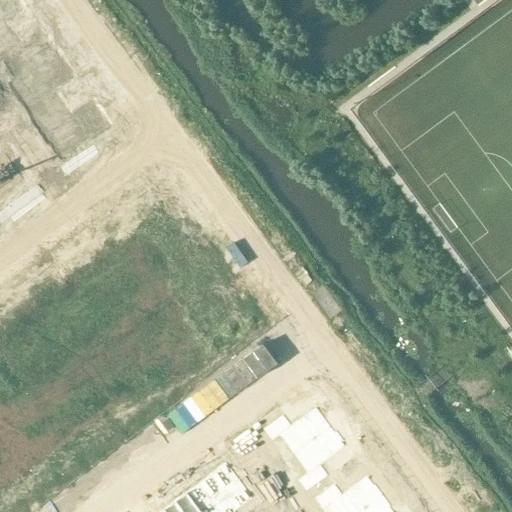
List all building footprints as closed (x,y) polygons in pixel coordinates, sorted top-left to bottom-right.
[(0,0),(0,40),(8,35),(0,25),(0,23),(21,8),(15,0),(0,0)] [(12,40),(0,48),(0,66),(1,67),(8,61),(22,79),(22,80),(56,55),(41,35),(20,50),(12,40)] [(22,79),(14,85),(28,105),(26,106),(35,118),(58,102),(50,90),(71,75),(56,55),(22,80),(22,79)] [(63,108),(39,125),(48,138),(50,136),(65,156),(86,140),(97,132),(108,124),(92,103),(71,119),(63,108)] [(0,129),(0,139),(2,143),(9,138),(2,128),(0,129)] [(10,152),(16,147),(9,138),(2,143),(10,152)] [(5,147),(0,150),(0,180),(10,195),(29,180),(5,147)] [(0,180),(0,201),(10,195),(0,180)] [(131,209),(111,224),(134,255),(179,222),(164,202),(165,201),(165,200),(139,219),(131,209)] [(179,222),(134,255),(157,286),(177,272),(170,261),(196,242),(195,241),(194,242),(192,239),(194,238),(184,224),(182,226),(179,222)] [(45,265),(41,268),(67,303),(66,304),(72,311),(102,289),(87,269),(77,276),(59,253),(58,253),(59,254),(56,256),(55,254),(43,263),(45,265)] [(22,280),(21,281),(39,305),(28,312),(43,333),(44,335),(56,326),(49,316),(66,304),(67,303),(41,268),(23,281),(22,280)] [(186,284),(165,301),(173,312),(179,308),(193,327),(194,328),(236,296),(227,285),(226,286),(220,277),(221,276),(220,275),(194,295),(186,284)] [(0,336),(14,355),(43,333),(28,312),(18,320),(0,296),(0,297),(0,298),(0,297),(0,336)] [(193,327),(187,331),(211,363),(233,347),(225,337),(251,318),(250,317),(249,317),(243,309),(245,308),(236,296),(194,328),(193,327)] [(0,364),(14,355),(0,336),(0,364)] [(99,349),(93,354),(100,364),(106,359),(99,349)] [(118,373),(118,374),(145,411),(163,398),(148,377),(158,369),(143,349),(132,357),(135,361),(118,373)] [(82,362),(76,366),(83,376),(89,371),(82,362)] [(76,366),(70,371),(77,381),(83,376),(76,366)] [(115,370),(102,379),(105,383),(106,383),(133,419),(143,411),(144,412),(145,411),(118,374),(118,373),(115,370)] [(59,379),(53,383),(60,393),(66,388),(59,379)] [(53,383),(47,388),(54,398),(60,393),(53,383)] [(105,383),(94,391),(121,427),(133,419),(106,383),(105,383)] [(94,391),(83,400),(110,436),(121,427),(94,391)] [(41,392),(33,398),(39,406),(47,400),(41,392)] [(72,408),(71,408),(98,444),(110,436),(83,400),(72,408)] [(69,404),(56,413),(62,421),(86,453),(98,444),(71,408),(72,408),(69,404)] [(283,415),(263,430),(271,441),(279,435),(293,454),(330,427),(316,408),(317,407),(317,406),(291,425),(283,415)] [(8,416),(1,421),(9,431),(15,426),(8,416)] [(40,426),(28,434),(43,454),(53,446),(69,467),(70,466),(69,466),(86,453),(62,421),(45,433),(40,426)] [(330,427),(293,454),(307,474),(300,479),(308,491),(328,476),(320,465),(346,446),(346,445),(344,446),(342,443),(345,441),(336,429),(333,431),(330,427)] [(21,434),(0,449),(0,465),(22,495),(39,483),(40,483),(41,483),(26,462),(36,454),(21,434)] [(225,462),(206,476),(207,477),(208,476),(234,511),(235,511),(253,499),(225,462)] [(0,489),(11,504),(22,495),(0,465),(0,489)] [(334,484),(314,499),(323,511),(360,511),(383,495),(374,484),(373,485),(367,477),(368,476),(368,475),(342,494),(334,484)] [(207,477),(196,485),(216,511),(235,511),(234,511),(208,476),(207,477)] [(216,511),(196,485),(185,493),(198,511),(216,511)] [(0,489),(0,511),(11,504),(0,489)] [(177,500),(173,502),(180,511),(198,511),(185,493),(177,500)] [(383,495),(360,511),(393,511),(390,508),(391,507),(383,495)] [(180,511),(173,502),(162,511),(180,511)] [(307,511),(301,502),(287,511),(307,511)]
